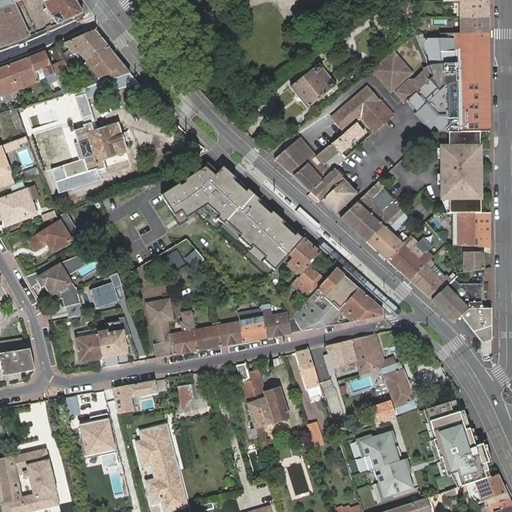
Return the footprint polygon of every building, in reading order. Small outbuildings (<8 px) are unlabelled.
[(0,46),(30,35),(17,7),(24,4),(21,0),(20,0),(2,7),(0,7),(0,46)] [(43,0),(58,24),(84,12),(76,0),(43,0)] [(460,34),(489,34),(488,2),(460,2),(460,34)] [(413,13),(411,4),(400,6),(402,15),(413,13)] [(416,35),(413,15),(396,18),(399,37),(416,35)] [(94,30),(52,49),(58,62),(66,58),(73,52),(75,55),(78,52),(87,61),(95,54),(98,57),(109,47),(94,30)] [(414,114),(430,132),(446,131),(489,131),(489,34),(460,34),(455,34),(455,40),(424,41),(433,76),(432,77),(406,101),(416,111),(414,114)] [(419,35),(416,35),(413,36),(419,50),(423,49),(419,35)] [(103,77),(105,81),(120,76),(131,72),(109,47),(98,57),(95,54),(87,61),(83,64),(86,67),(89,65),(92,69),(87,74),(94,81),(96,79),(103,77)] [(45,52),(29,58),(36,76),(43,74),(44,76),(54,73),(52,67),(45,52)] [(413,74),(394,52),(392,54),(410,76),(413,74)] [(410,76),(392,54),(371,70),(390,93),(392,91),(407,79),(410,76)] [(29,58),(9,65),(18,89),(38,82),(36,76),(29,58)] [(308,108),(336,86),(318,62),(289,85),(308,108)] [(52,67),(54,73),(56,76),(67,71),(63,63),(52,67)] [(9,65),(0,68),(0,95),(18,89),(9,65)] [(404,103),(406,101),(432,77),(427,67),(424,68),(426,72),(420,77),(419,77),(413,82),(409,82),(407,80),(407,79),(392,91),(404,103)] [(390,93),(371,70),(369,72),(388,95),(390,93)] [(139,82),(131,72),(120,76),(132,89),(139,82)] [(352,125),(360,118),(379,102),(367,88),(331,118),(342,133),(352,125)] [(360,118),(371,133),(374,130),(373,129),(390,115),(379,102),(360,118)] [(37,105),(21,109),(22,117),(39,113),(37,105)] [(59,194),(102,180),(99,171),(107,169),(104,161),(129,153),(119,122),(94,130),(91,123),(85,125),(86,127),(74,131),(78,142),(74,144),(79,160),(51,169),(59,194)] [(292,175),(305,187),(325,170),(322,165),(360,134),(352,125),(342,133),(313,157),(292,175)] [(479,131),(448,132),(449,146),(440,146),(441,200),(447,214),(478,213),(480,214),(479,131)] [(282,150),(273,158),(292,175),(313,157),(297,137),(282,150)] [(20,148),(17,140),(0,146),(0,189),(15,184),(4,154),(20,148)] [(181,152),(191,161),(199,156),(204,148),(197,141),(195,144),(194,142),(190,146),(188,145),(181,152)] [(37,167),(24,172),(27,179),(39,174),(37,167)] [(290,254),(304,238),(222,167),(214,176),(204,167),(160,196),(178,224),(206,206),(275,271),(290,254)] [(309,190),(334,212),(355,193),(332,169),(309,190)] [(39,174),(27,179),(30,186),(44,181),(41,174),(39,174)] [(372,185),(338,217),(364,240),(398,209),(392,202),(381,211),(367,199),(377,190),(372,185)] [(27,190),(0,199),(0,207),(1,210),(3,215),(6,225),(35,214),(27,190)] [(398,209),(364,240),(386,260),(403,244),(407,240),(397,229),(405,221),(400,216),(403,213),(398,209)] [(80,237),(65,213),(57,216),(61,223),(28,241),(34,251),(45,245),(44,243),(46,242),(48,244),(53,253),(80,237)] [(447,214),(433,214),(425,222),(433,232),(438,228),(478,227),(478,213),(447,214)] [(490,248),(490,214),(480,214),(478,213),(478,227),(478,247),(490,248)] [(320,252),(304,238),(290,254),(293,258),(287,265),(297,274),(299,272),(301,274),(320,252)] [(407,240),(403,244),(386,260),(409,280),(429,261),(426,258),(427,258),(408,239),(407,240)] [(464,267),(455,269),(457,274),(483,269),(483,253),(478,253),(478,247),(463,246),(464,267)] [(83,252),(81,248),(68,254),(69,258),(78,254),(83,252)] [(78,254),(69,258),(72,271),(84,264),(78,254)] [(72,271),(69,258),(25,277),(31,287),(41,281),(43,285),(47,283),(53,294),(55,293),(58,298),(63,297),(66,306),(80,302),(77,291),(77,289),(76,290),(67,274),(72,271)] [(431,263),(429,261),(409,280),(431,300),(453,280),(449,276),(447,278),(444,275),(441,278),(428,266),(431,263)] [(298,280),(297,279),(289,288),(301,299),(310,289),(312,290),(323,278),(316,271),(315,272),(309,267),(298,280)] [(359,288),(336,267),(303,305),(299,310),(293,317),(301,331),(323,327),(359,288)] [(122,286),(119,277),(118,273),(110,277),(112,283),(90,290),(96,308),(118,301),(115,288),(122,286)] [(456,278),(453,280),(431,300),(453,322),(462,316),(468,311),(482,309),(482,302),(477,302),(477,299),(482,299),(483,283),(460,282),(456,278)] [(381,308),(359,288),(323,327),(336,324),(341,315),(342,311),(354,321),(383,316),(381,308)] [(153,323),(167,318),(167,321),(172,319),(168,299),(146,304),(150,323),(153,323)] [(299,310),(303,305),(299,301),(294,305),(299,310)] [(269,305),(259,306),(262,315),(266,337),(289,333),(286,318),(285,314),(272,316),(269,305)] [(493,341),(491,308),(482,309),(468,311),(462,316),(464,319),(477,337),(483,345),(493,341)] [(193,331),(188,310),(181,313),(182,322),(179,322),(181,333),(193,331)] [(237,315),(239,322),(243,341),(266,337),(262,315),(260,310),(237,315)] [(349,322),(354,321),(342,311),(341,315),(349,322)] [(301,331),(293,317),(286,318),(289,333),(301,331)] [(167,318),(153,323),(157,344),(154,345),(156,357),(173,354),(170,335),(167,321),(167,318)] [(243,341),(239,322),(220,326),(219,322),(216,323),(219,345),(243,341)] [(214,327),(193,331),(197,350),(219,345),(216,323),(213,324),(214,327)] [(107,331),(97,333),(98,336),(101,358),(126,353),(122,332),(107,334),(107,331)] [(181,333),(170,335),(173,354),(197,350),(193,331),(181,333)] [(397,407),(399,414),(416,408),(414,402),(415,401),(404,368),(403,369),(401,363),(394,365),(392,361),(385,363),(381,353),(377,355),(374,345),(378,344),(375,334),(349,340),(356,360),(361,375),(381,369),(395,408),(397,407)] [(101,358),(98,336),(75,340),(80,362),(101,358)] [(334,368),(356,360),(349,340),(327,345),(330,354),(334,368)] [(34,370),(29,349),(0,353),(0,365),(2,376),(34,370)] [(308,350),(296,353),(307,387),(319,384),(308,350)] [(246,364),(237,366),(259,443),(260,443),(262,442),(260,433),(258,427),(261,426),(264,425),(257,400),(256,396),(249,373),(246,364)] [(257,370),(249,373),(256,396),(263,394),(264,393),(257,370)] [(354,391),(371,386),(368,377),(351,383),(354,391)] [(154,381),(112,389),(118,415),(132,412),(129,399),(156,392),(154,381)] [(193,410),(188,386),(179,388),(183,411),(193,410)] [(276,390),(264,393),(263,394),(256,396),(257,400),(264,425),(287,419),(278,390),(276,390)] [(455,400),(425,410),(428,423),(431,422),(436,439),(433,440),(439,458),(442,458),(447,475),(456,473),(460,486),(490,477),(485,462),(491,461),(486,450),(484,451),(482,444),(475,446),(463,410),(459,412),(455,400)] [(108,417),(77,424),(85,457),(115,450),(108,417)] [(306,424),(311,438),(313,444),(321,442),(314,422),(306,424)] [(162,505),(186,499),(166,424),(139,431),(141,441),(135,443),(142,468),(152,466),(155,478),(154,480),(145,482),(152,506),(162,503),(162,505)] [(391,431),(360,441),(369,470),(374,468),(378,483),(383,498),(414,489),(405,459),(400,460),(391,431)] [(260,443),(263,452),(271,450),(268,440),(265,441),(263,432),(260,433),(262,442),(260,443)] [(46,448),(13,455),(17,471),(50,464),(48,458),(46,448)] [(13,455),(0,457),(0,481),(4,503),(22,499),(17,471),(13,455)] [(48,458),(24,463),(32,497),(56,492),(55,487),(48,458)] [(509,498),(498,474),(490,477),(460,486),(454,488),(456,493),(468,489),(475,502),(486,499),(489,505),(509,498)] [(383,498),(378,483),(373,485),(378,500),(383,498)] [(55,487),(0,499),(0,506),(1,511),(26,511),(60,505),(55,487)] [(381,511),(429,511),(431,511),(426,497),(381,511)] [(511,511),(511,503),(509,498),(489,505),(483,507),(484,511),(511,511)] [(167,511),(188,507),(186,499),(162,505),(164,511),(167,511)]
